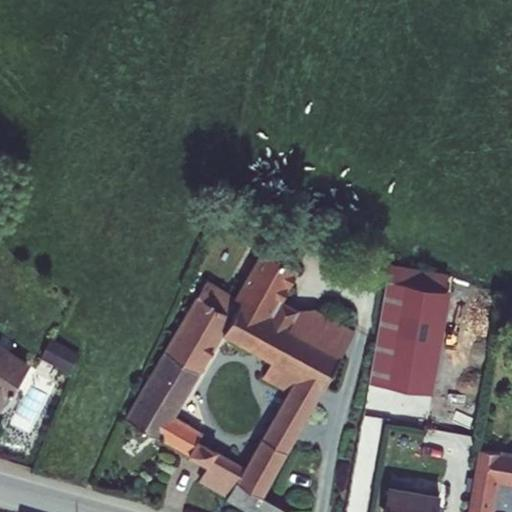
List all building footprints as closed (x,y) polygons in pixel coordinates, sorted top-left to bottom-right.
[(265,312),(335,355),(351,328),(312,306),(295,304),(278,295),(294,265),(258,245),(233,292),(237,294),(265,312)] [(226,311),(194,292),(122,413),(201,461),(193,475),(222,492),(220,495),(248,511),(279,511),(282,508),(258,494),(335,355),(265,312),(246,343),(267,357),(259,372),(283,387),(239,464),(196,439),(192,430),(174,420),(165,418),(218,325),(226,311)] [(218,325),(232,334),(241,340),(246,343),(265,312),(237,294),(226,311),(218,325)] [(379,302),(365,383),(425,393),(438,311),(379,302)] [(241,340),(232,334),(228,340),(237,346),(241,340)] [(73,366),(79,344),(50,335),(43,357),(73,366)] [(0,400),(1,401),(29,355),(0,337),(0,400)] [(425,396),(422,425),(449,430),(453,401),(425,396)] [(511,464),(473,458),(465,508),(486,511),(487,511),(491,490),(511,494),(511,464)] [(385,490),(380,511),(433,511),(436,499),(385,490)]
